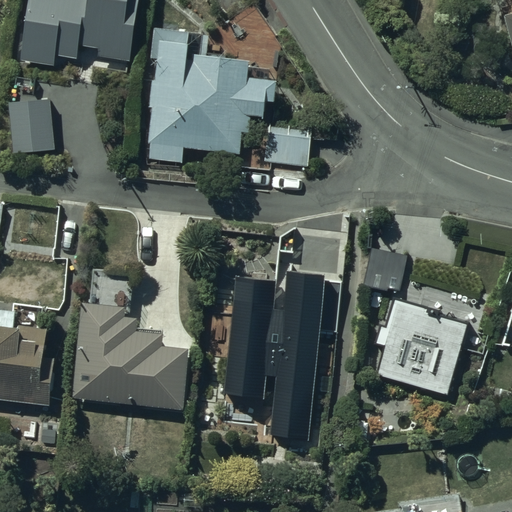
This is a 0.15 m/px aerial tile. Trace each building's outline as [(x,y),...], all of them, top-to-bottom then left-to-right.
[(27,0),(19,58),(52,63),(54,52),(75,55),(77,42),(98,45),(97,54),(129,59),(137,0),(27,0)] [(511,9),(502,12),(511,46),(511,9)] [(156,58),(154,77),(151,77),(149,105),(152,105),(148,158),(182,161),(184,145),(242,149),(243,128),(250,129),(251,113),(263,114),(264,97),(274,98),(276,75),(248,73),(250,54),(192,50),(192,56),(188,55),(190,28),(152,25),(150,57),(156,58)] [(51,96),(9,99),(12,151),(54,148),(51,96)] [(311,127),(268,124),(264,161),(308,165),(311,127)] [(270,164),(230,159),(227,186),(267,190),(270,164)] [(406,251),(369,244),(362,284),(399,291),(406,251)] [(383,341),(380,353),(377,352),(373,364),(377,365),(375,373),(449,394),(451,387),(455,388),(458,376),(454,375),(460,354),(464,355),(467,345),(463,344),(470,320),(446,313),(447,309),(435,305),(433,310),(423,307),(424,302),(397,294),(386,331),(383,330),(380,340),(383,341)] [(127,302),(80,297),(71,395),(183,406),(189,345),(162,342),(163,330),(135,328),(137,313),(126,312),(127,302)] [(0,304),(0,396),(48,402),(54,353),(40,352),(43,325),(14,321),(16,306),(0,304)]
